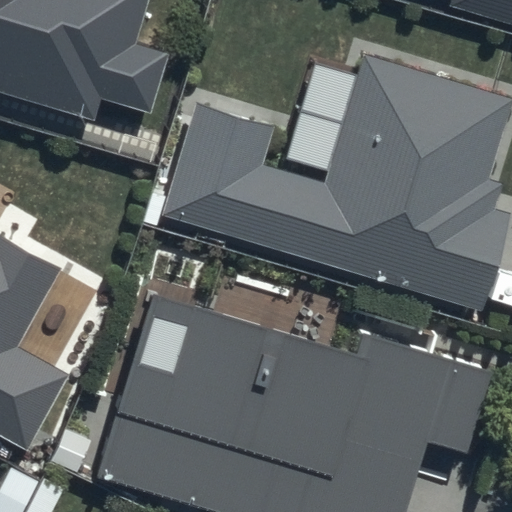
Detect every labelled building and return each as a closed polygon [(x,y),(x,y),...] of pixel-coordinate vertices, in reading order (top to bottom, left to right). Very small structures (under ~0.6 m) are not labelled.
[(0,0),(0,102),(101,132),(109,107),(149,119),(167,58),(131,48),(145,0),(0,0)] [(511,0),(411,0),(511,29),(511,0)] [(165,226),(484,320),(511,228),(488,221),(511,139),(511,101),(360,56),(322,183),(266,166),(278,125),(202,102),(165,226)] [(0,439),(29,455),(64,390),(19,366),(62,287),(0,253),(0,439)] [(105,493),(170,511),(410,511),(429,451),(455,459),(483,365),(357,328),(351,349),(164,294),(105,493)]
